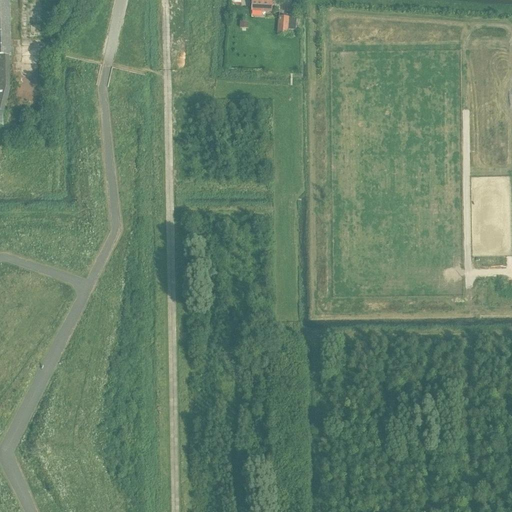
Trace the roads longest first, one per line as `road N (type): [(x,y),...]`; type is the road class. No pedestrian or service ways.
road 1 (track): [(174,511),(164,0)]
road 2 (track): [(87,286),(5,456),(31,511)]
road 3 (track): [(87,286),(116,229),(102,88),(108,59)]
